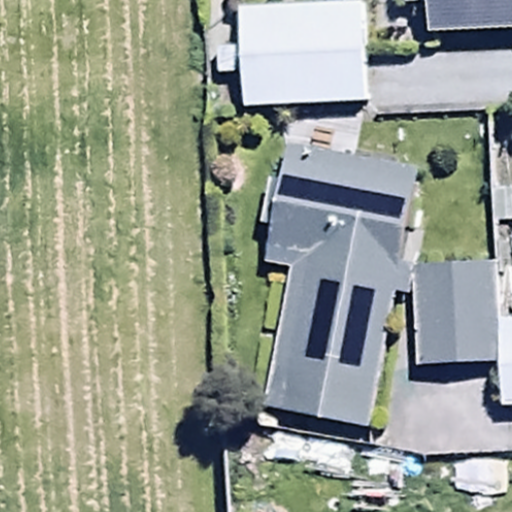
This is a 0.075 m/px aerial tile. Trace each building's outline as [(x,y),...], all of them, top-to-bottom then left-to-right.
[(511,0),(424,0),(427,43),(511,38),(511,0)] [(363,13),(231,18),(235,118),(367,113),(363,13)] [(415,178),(285,151),(260,276),(285,281),(258,412),(363,434),(415,178)] [(488,369),(497,369),(495,325),(493,271),(411,274),(415,372),(488,369)] [(497,369),(499,416),(511,414),(511,324),(495,325),(497,369)]
